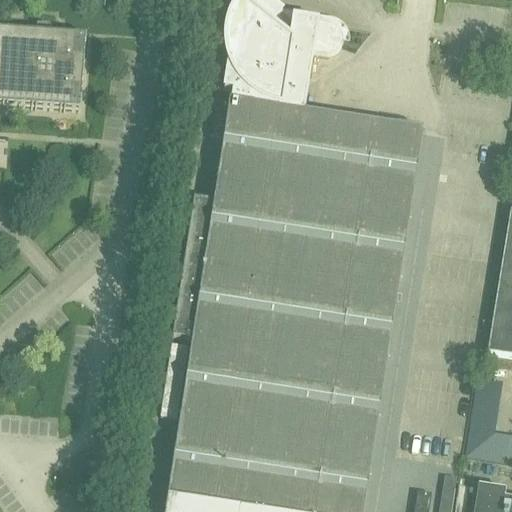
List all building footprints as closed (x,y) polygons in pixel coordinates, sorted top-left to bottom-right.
[(165,511),(362,511),(421,136),(303,117),(312,57),(325,58),(330,58),(337,56),(339,53),(342,47),(341,39),(338,33),(335,30),(317,28),(317,26),(297,23),(293,27),(281,18),(281,17),(260,0),(235,0),(235,1),(238,2),(223,94),(233,95),(231,105),(229,105),(215,103),(210,138),(223,141),(214,204),(193,201),(171,340),(192,343),(167,503),(165,511)] [(0,108),(79,114),(85,40),(0,34),(0,108)] [(487,357),(511,360),(511,214),(510,215),(487,357)] [(73,246),(84,258),(103,243),(92,230),(73,246)] [(176,420),(187,348),(172,346),(160,418),(176,420)] [(446,468),(446,494),(462,494),(463,468),(446,468)] [(474,511),(511,511),(511,504),(504,503),(505,495),(478,491),(474,511)] [(414,511),(429,511),(432,497),(417,495),(414,511)]
